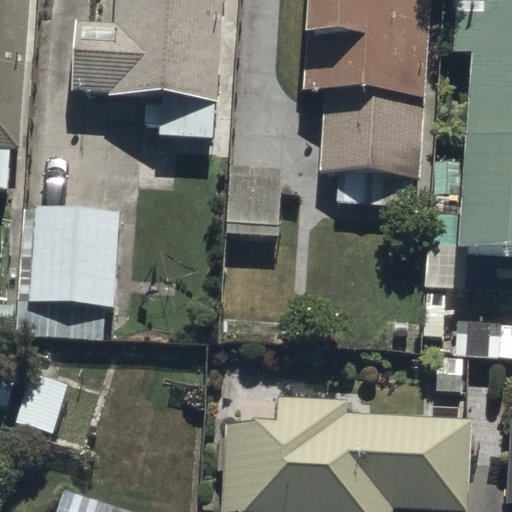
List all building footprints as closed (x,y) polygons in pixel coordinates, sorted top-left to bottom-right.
[(0,0),(0,192),(3,192),(6,155),(17,156),(26,0),(0,0)] [(92,0),(86,107),(215,115),(222,0),(92,0)] [(422,189),(431,0),(306,0),(301,103),(324,104),(320,179),(337,180),(335,213),(410,216),(411,189),(422,189)] [(511,0),(483,0),(483,18),(445,17),(443,60),(465,61),(461,163),(432,162),(428,255),(457,256),(455,299),(511,301),(511,0)] [(281,173),(229,171),(226,242),(279,244),(281,173)] [(123,219),(39,214),(30,341),(103,346),(105,319),(116,320),(123,219)] [(55,443),(69,393),(28,381),(14,431),(55,443)] [(468,511),(471,423),(344,420),(344,402),(274,400),(273,432),(224,430),(222,511),(468,511)]
